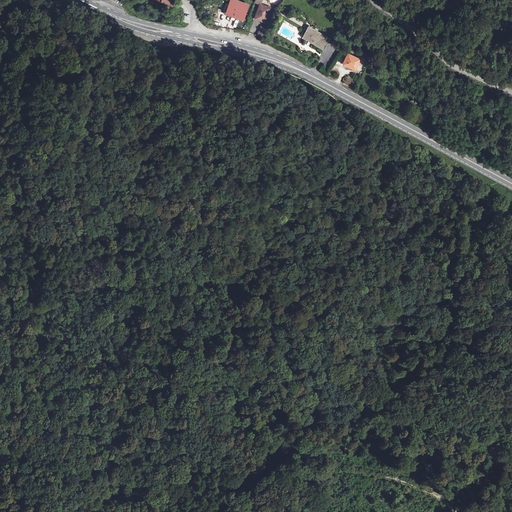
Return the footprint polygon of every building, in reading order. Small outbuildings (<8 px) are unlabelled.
[(230,0),(229,4),(225,14),(243,21),(249,4),(235,0),(230,0)] [(270,8),(260,4),(260,5),(254,20),(265,23),(270,8)] [(257,35),(265,38),(268,29),(260,26),(257,35)] [(308,27),(301,39),(322,52),(329,39),(308,27)] [(358,60),(348,54),(342,65),(353,71),(358,60)]
